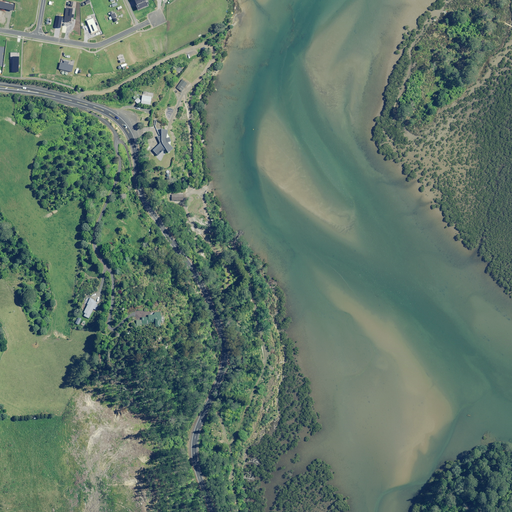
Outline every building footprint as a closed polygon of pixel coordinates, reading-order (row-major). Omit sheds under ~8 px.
[(44,16),(39,13),(34,24),(39,27),(44,16)] [(187,83),(182,80),(176,88),(181,92),(187,83)] [(152,97),(143,95),(141,103),(150,105),(152,97)] [(168,130),(162,130),(161,137),(157,136),(160,143),(153,150),(158,155),(165,149),(169,152),(173,148),(168,143),(171,142),(170,137),(166,138),(168,130)] [(94,300),(90,298),(84,313),(85,313),(84,316),(89,318),(93,309),(97,310),(99,306),(96,304),(96,302),(93,301),(94,300)] [(162,313),(155,313),(155,315),(148,315),(148,317),(142,317),(142,320),(135,320),(134,326),(142,326),(142,324),(149,324),(149,322),(155,323),(155,327),(161,327),(161,319),(162,319),(162,313)]
